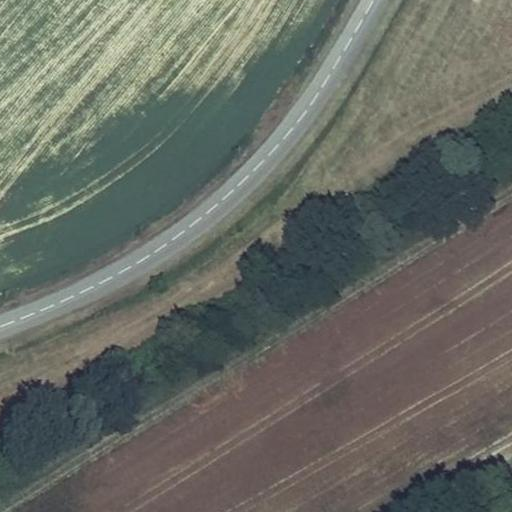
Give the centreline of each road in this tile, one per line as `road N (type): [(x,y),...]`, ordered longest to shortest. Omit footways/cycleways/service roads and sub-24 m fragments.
road 1 (track): [(511,187),(0,501)]
road 2 (tertiary): [(374,0),(283,139),(184,237),(127,271),(0,323)]
